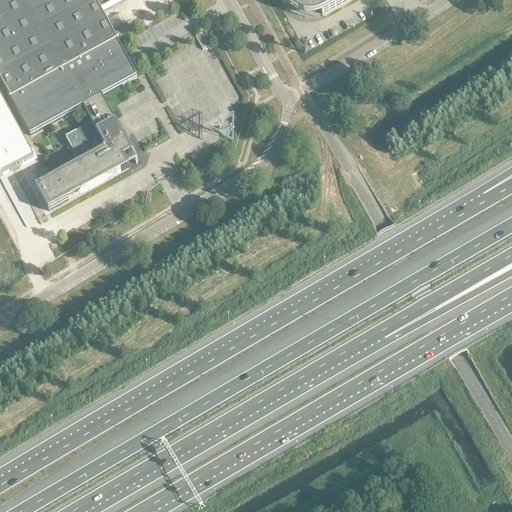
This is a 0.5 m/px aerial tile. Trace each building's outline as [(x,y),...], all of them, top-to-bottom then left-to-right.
[(11,101),(31,137),(83,108),(102,98),(137,78),(118,43),(119,42),(118,42),(117,42),(94,0),(0,0),(0,80),(11,100),(10,101),(11,101)] [(320,16),(322,15),(350,0),(282,0),(285,4),(285,6),(286,7),(288,9),(289,11),(291,12),(292,13),(294,14),(296,16),(299,17),(301,17),(303,18),(305,18),(308,19),(310,19),(313,18),(314,18),(316,18),(319,17),(320,16)] [(202,35),(195,38),(202,51),(208,47),(202,35)] [(210,56),(52,143),(83,198),(92,193),(90,191),(239,109),(210,56)] [(0,96),(0,178),(34,159),(0,96)]
